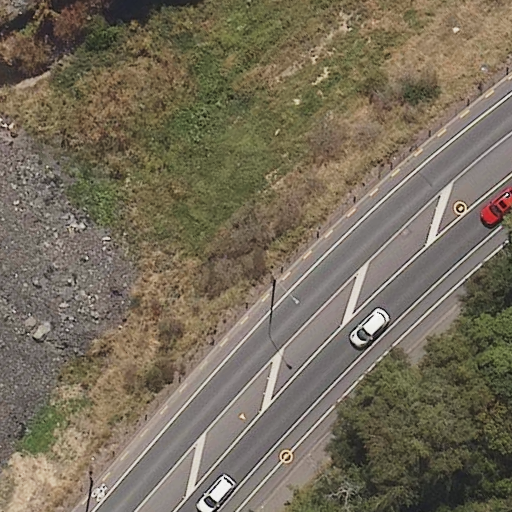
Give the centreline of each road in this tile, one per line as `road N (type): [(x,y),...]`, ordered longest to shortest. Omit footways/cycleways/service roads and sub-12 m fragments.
road 1 (secondary): [(120,511),(308,300),(511,111)]
road 2 (secondary): [(511,186),(329,360),(197,511)]
